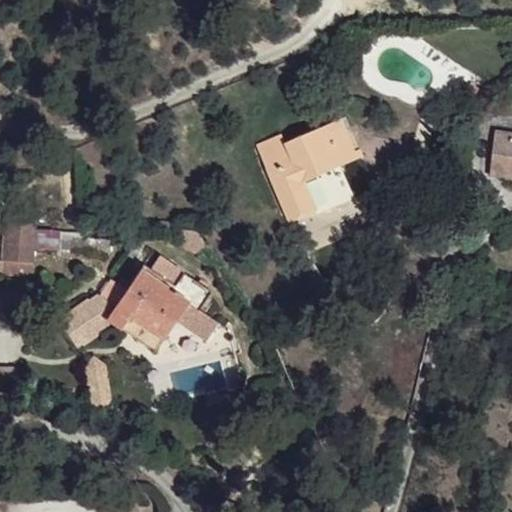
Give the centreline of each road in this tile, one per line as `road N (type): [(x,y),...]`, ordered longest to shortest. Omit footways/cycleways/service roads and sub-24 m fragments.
road 1 (unknown): [(0,86),(40,113),(75,113),(317,28),(340,0)]
road 2 (unknown): [(511,196),(469,220),(448,251),(374,511)]
road 3 (residential): [(196,511),(135,458),(0,406)]
